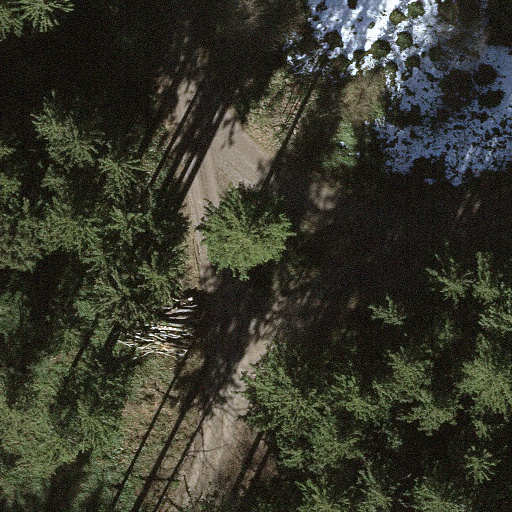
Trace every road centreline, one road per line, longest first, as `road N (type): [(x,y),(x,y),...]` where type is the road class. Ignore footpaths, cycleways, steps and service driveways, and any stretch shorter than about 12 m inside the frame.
road 1 (track): [(190,511),(229,370),(195,123)]
road 2 (track): [(195,123),(231,160),(281,189),(410,235),(511,212)]
road 3 (track): [(410,235),(229,370)]
road 4 (track): [(195,123),(167,0)]
